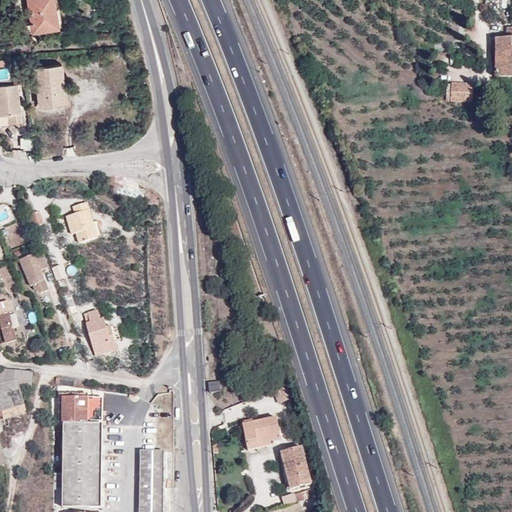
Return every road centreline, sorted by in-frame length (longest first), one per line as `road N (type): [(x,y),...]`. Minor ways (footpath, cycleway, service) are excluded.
road 1 (motorway): [(177,0),(268,230),(357,511)]
road 2 (motorway): [(388,511),(293,216),(211,0)]
road 3 (residential): [(184,367),(168,370),(158,386),(0,363)]
road 4 (primary): [(170,178),(184,367)]
road 5 (primary): [(181,156),(169,79),(142,0)]
road 6 (primary): [(141,0),(167,151)]
road 7 (primary): [(184,367),(196,511)]
